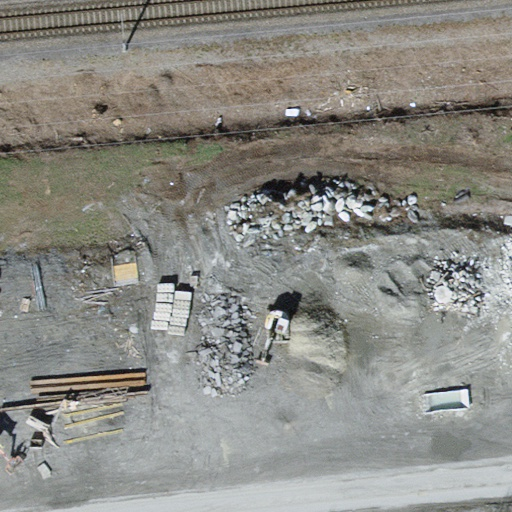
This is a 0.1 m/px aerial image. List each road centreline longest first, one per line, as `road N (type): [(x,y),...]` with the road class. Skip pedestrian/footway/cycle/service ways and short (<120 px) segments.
road 1 (motorway): [(0,491),(511,457)]
road 2 (motorway): [(511,326),(0,356)]
